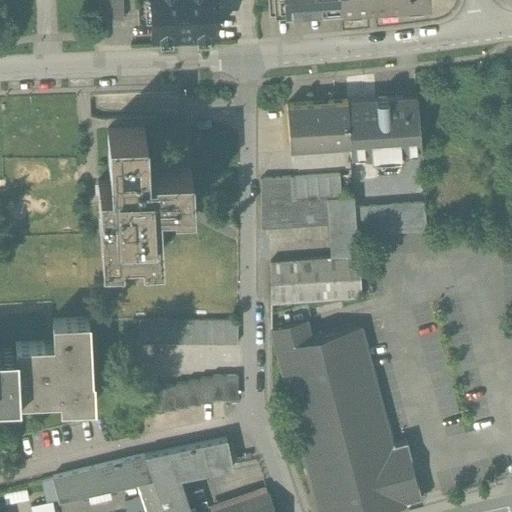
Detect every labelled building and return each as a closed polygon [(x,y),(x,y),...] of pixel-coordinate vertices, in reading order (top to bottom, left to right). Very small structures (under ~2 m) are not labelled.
[(122,0),(98,0),(99,21),(123,20),(122,0)] [(214,0),(149,0),(151,35),(215,32),(214,0)] [(273,0),(275,14),(340,9),(339,0),(273,0)] [(428,0),(339,0),(340,9),(429,3),(428,0)] [(388,98),(375,98),(375,99),(369,100),(346,100),(349,144),(350,156),(420,151),(416,95),(394,97),(394,98),(388,98)] [(346,100),(286,105),(289,148),(291,148),(290,141),(343,137),(344,144),(349,144),(346,100)] [(144,128),(107,130),(109,166),(115,166),(116,182),(97,183),(100,257),(120,256),(120,248),(140,248),(140,255),(160,254),(157,195),(171,195),(172,204),(192,203),(190,165),(153,167),(154,170),(146,170),(144,128)] [(338,175),(292,178),(293,199),(339,196),(338,175)] [(353,197),(293,201),(291,177),(258,179),(258,230),(326,224),(329,256),(357,254),(356,235),(354,208),(353,197)] [(424,203),(354,208),(356,235),(426,230),(424,203)] [(329,256),(270,261),(270,300),(360,294),(357,254),(329,256)] [(53,341),(15,342),(15,347),(17,392),(34,391),(34,397),(45,396),(45,391),(60,390),(61,405),(94,403),(93,376),(83,377),(82,362),(86,362),(85,351),(84,351),(83,336),(89,336),(88,318),(52,319),(53,341)] [(236,320),(138,319),(138,344),(236,344),(236,320)] [(307,321),(271,330),(276,350),(312,341),(307,321)] [(312,341),(276,350),(318,511),(374,511),(406,504),(391,445),(360,328),(312,341)] [(0,347),(0,396),(17,396),(17,392),(15,347),(0,347)] [(200,380),(187,380),(187,383),(175,383),(175,386),(163,385),(163,388),(150,388),(150,391),(138,391),(138,415),(151,415),(151,412),(163,412),(163,410),(175,410),(175,407),(188,407),(188,404),(200,404),(200,401),(212,401),(212,398),(225,398),(225,374),(212,374),(212,377),(200,377),(200,380)] [(225,437),(202,442),(207,468),(231,463),(225,437)] [(405,441),(391,445),(406,504),(421,500),(405,441)] [(202,442),(129,457),(137,481),(147,511),(185,511),(174,476),(207,468),(202,442)] [(129,457),(51,476),(58,499),(137,481),(129,457)] [(218,485),(223,497),(240,490),(234,478),(218,485)] [(273,511),(268,494),(212,511),(273,511)] [(32,511),(54,511),(52,499),(31,504),(32,511)]
